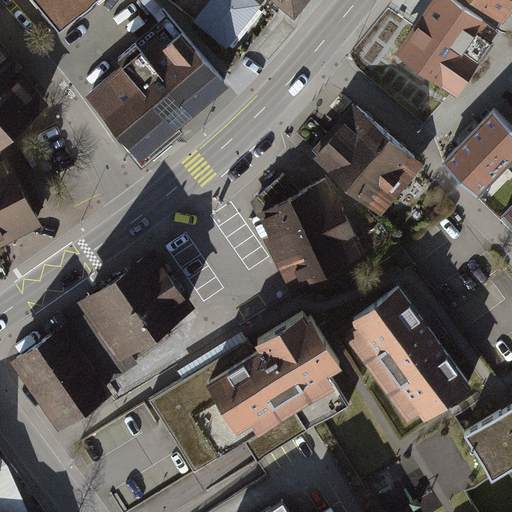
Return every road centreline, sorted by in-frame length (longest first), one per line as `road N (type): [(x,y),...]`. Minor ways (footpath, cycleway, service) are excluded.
road 1 (residential): [(317,50),(411,132),(453,191),(511,250)]
road 2 (residential): [(0,20),(63,94),(142,216)]
road 3 (secondary): [(317,50),(201,170),(142,216)]
road 4 (secondary): [(142,216),(0,316)]
road 5 (residential): [(0,404),(79,511)]
